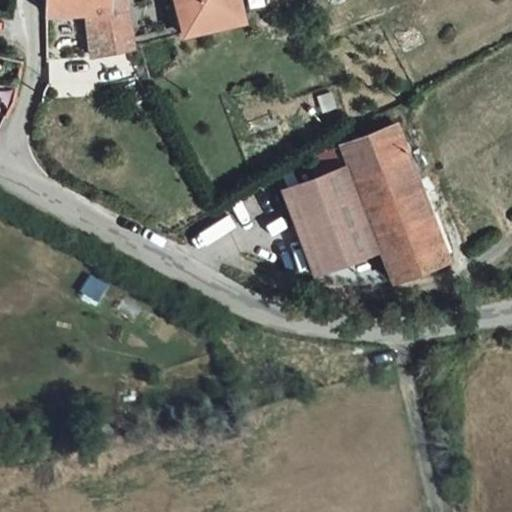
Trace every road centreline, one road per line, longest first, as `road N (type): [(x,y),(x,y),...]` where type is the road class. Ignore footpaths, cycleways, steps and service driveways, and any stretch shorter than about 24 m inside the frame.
road 1 (unclassified): [(0,166),(131,245),(296,329),(511,322)]
road 2 (unclassified): [(30,0),(31,60),(0,153)]
